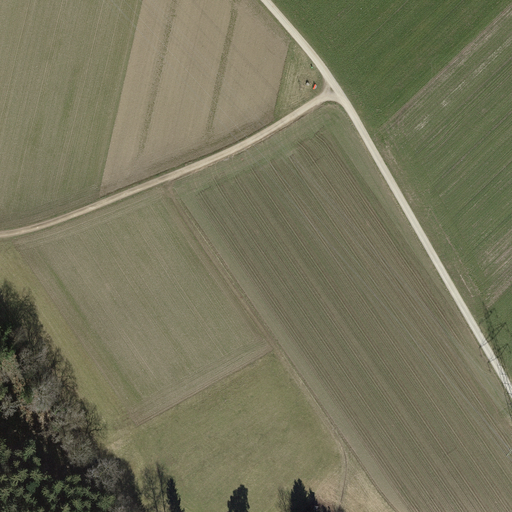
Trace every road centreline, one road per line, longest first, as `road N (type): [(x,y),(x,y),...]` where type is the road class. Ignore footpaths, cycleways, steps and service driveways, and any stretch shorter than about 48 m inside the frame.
road 1 (track): [(263,0),(338,91),(511,390)]
road 2 (track): [(340,511),(347,471),(339,439),(167,181)]
road 3 (track): [(0,237),(167,181),(338,91)]
road 4 (track): [(0,296),(124,511)]
